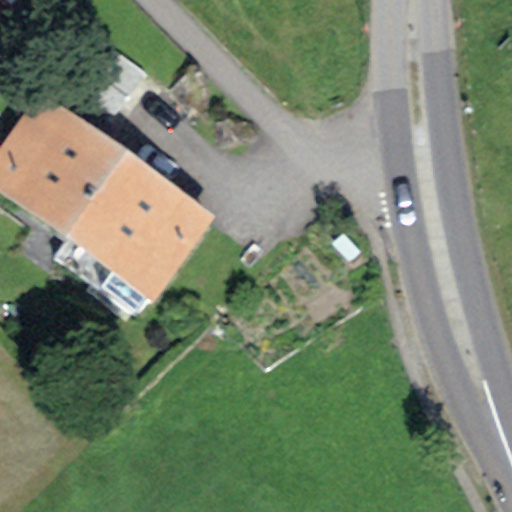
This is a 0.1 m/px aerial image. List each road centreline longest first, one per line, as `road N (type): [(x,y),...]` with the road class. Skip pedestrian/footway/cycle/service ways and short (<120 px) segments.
road 1 (primary): [(511,461),(465,352),(433,242),(409,0)]
road 2 (track): [(433,242),(275,122),(149,0)]
